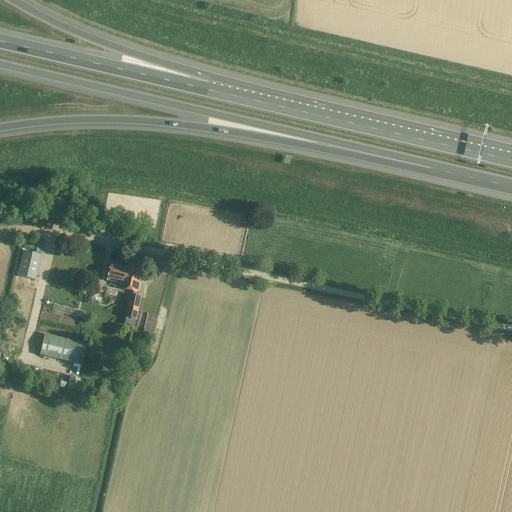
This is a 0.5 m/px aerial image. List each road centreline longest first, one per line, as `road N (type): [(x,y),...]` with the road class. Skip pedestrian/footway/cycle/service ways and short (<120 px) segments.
road 1 (unclassified): [(511,328),(38,234)]
road 2 (motorway): [(0,64),(429,167)]
road 3 (motorway): [(0,129),(80,120),(177,124),(429,167)]
road 4 (motorway): [(511,160),(210,90)]
road 5 (motorway): [(210,90),(13,0)]
road 6 (motorway): [(210,90),(0,41)]
